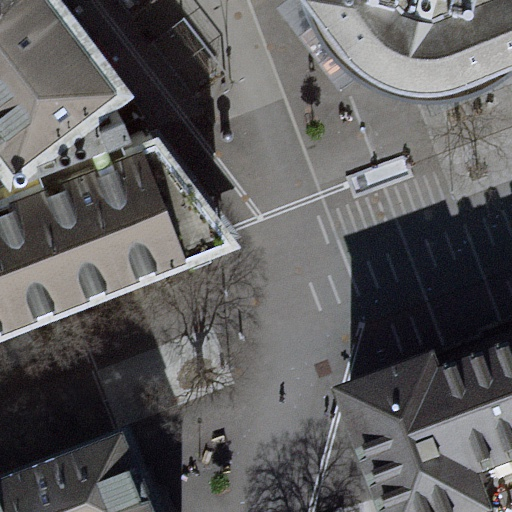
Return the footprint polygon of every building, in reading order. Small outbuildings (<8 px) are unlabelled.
[(27,0),(0,21),(0,158),(13,176),(126,85),(59,0),(27,0)] [(0,0),(0,21),(27,0),(0,0)] [(511,0),(300,0),(320,41),(355,75),(398,94),(454,97),(506,74),(511,70),(511,0)] [(0,331),(232,238),(126,85),(13,176),(0,181),(0,331)] [(0,158),(0,181),(13,176),(0,158)] [(436,384),(347,417),(380,511),(511,511),(511,333),(430,365),(436,384)] [(166,511),(147,461),(13,511),(166,511)]
